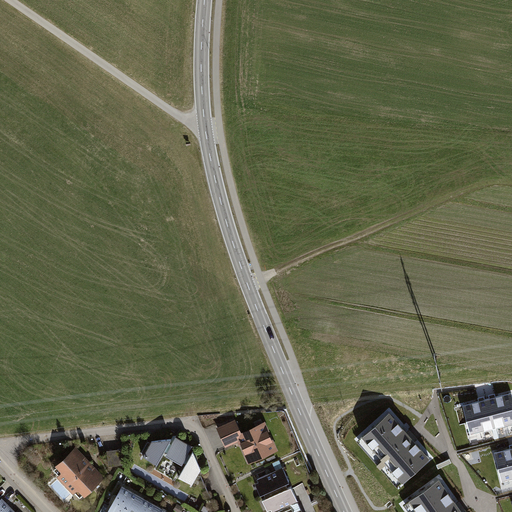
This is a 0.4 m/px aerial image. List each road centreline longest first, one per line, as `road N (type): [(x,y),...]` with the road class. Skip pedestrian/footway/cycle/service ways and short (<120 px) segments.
road 1 (secondary): [(204,0),(202,95),(219,196),(248,286),(344,511)]
road 2 (residential): [(0,444),(184,424),(199,434),(234,511)]
road 3 (track): [(248,286),(457,191),(511,185)]
road 4 (track): [(8,0),(206,135)]
